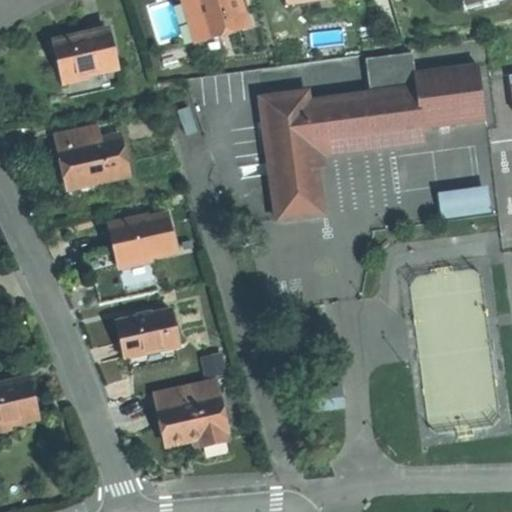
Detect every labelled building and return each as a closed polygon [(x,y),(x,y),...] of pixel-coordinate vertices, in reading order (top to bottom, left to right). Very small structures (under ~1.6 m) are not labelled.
[(178,0),(191,44),(196,42),(204,40),(193,4),(191,0),(178,0)] [(208,39),(217,36),(245,28),(237,0),(191,0),(193,4),(197,2),(208,39)] [(283,0),(284,8),(349,0),(283,0)] [(461,0),(464,10),(506,1),(505,0),(461,0)] [(204,40),(208,39),(197,2),(193,4),(204,40)] [(87,35),(101,32),(100,24),(85,27),(87,35)] [(106,31),(101,32),(87,35),(72,39),(53,43),(61,80),(83,75),(114,68),(106,31)] [(221,50),(217,36),(208,39),(204,40),(196,42),(199,54),(221,50)] [(365,62),(370,99),(414,93),(412,77),(415,77),(412,57),(365,62)] [(370,99),(308,106),(313,153),(422,139),(421,130),(484,123),(477,69),(415,77),(412,77),(414,93),(370,99)] [(85,81),(83,75),(61,80),(63,86),(85,81)] [(313,153),(308,106),(307,97),(260,103),(275,225),(322,219),(315,169),(313,153)] [(189,110),(176,114),(184,138),(198,133),(189,110)] [(101,139),(120,135),(117,121),(60,133),(64,151),(102,143),(101,139)] [(129,177),(120,135),(101,139),(102,143),(64,151),(59,152),(64,172),(67,190),(111,181),(129,177)] [(422,139),(313,153),(315,169),(328,167),(327,158),(423,146),(422,139)] [(112,189),(111,181),(67,190),(69,198),(112,189)] [(481,194),(440,199),(443,219),(484,214),(481,194)] [(117,266),(147,260),(176,253),(167,215),(109,228),(113,248),(117,266)] [(148,266),(147,260),(117,266),(119,273),(148,266)] [(129,358),(175,346),(178,346),(169,308),(117,321),(122,341),(126,358),(129,358)] [(178,359),(175,346),(129,358),(132,370),(178,359)] [(223,356),(203,360),(207,379),(227,375),(223,356)] [(155,392),(159,410),(219,397),(215,379),(155,392)] [(0,427),(8,426),(38,420),(34,402),(30,381),(0,386),(0,427)] [(341,385),(310,389),(312,408),(343,405),(341,385)] [(219,397),(159,410),(167,446),(188,442),(200,439),(202,446),(227,441),(225,434),(227,433),(219,397)] [(0,434),(9,433),(8,426),(0,427),(0,434)]
